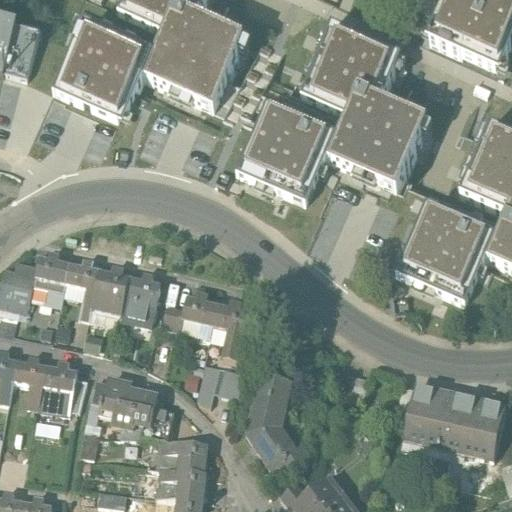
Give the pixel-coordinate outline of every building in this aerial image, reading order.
[(121,0),(116,11),(164,32),(173,10),(195,20),(203,0),(125,0),(124,2),(121,0)] [(511,35),(511,0),(439,0),(429,25),(433,26),(428,37),(494,66),(499,55),(503,57),(511,35)] [(152,57),(143,79),(170,91),(171,88),(193,97),(192,101),(212,110),(237,53),(234,51),(239,39),(195,20),(173,10),(164,32),(152,57)] [(303,82),(299,92),(347,113),(357,91),(378,100),(394,66),(390,64),(396,51),(330,22),(325,34),(328,35),(324,45),(320,43),(313,59),(317,61),(307,83),(303,82)] [(16,29),(0,24),(0,79),(2,80),(16,29)] [(152,57),(82,27),(70,56),(77,59),(73,69),(66,65),(52,96),(118,125),(123,115),(127,116),(143,79),(152,57)] [(335,138),(326,160),(352,172),(354,168),(377,178),(375,182),(395,191),(420,134),(417,133),(422,120),(378,100),(357,91),(347,113),(335,138)] [(326,160),(335,138),(269,109),(265,120),(261,118),(235,177),(255,186),(257,182),(276,190),(274,194),(305,208),(317,179),(314,177),(318,167),(322,169),(326,160)] [(511,193),(511,128),(489,118),(484,130),(487,131),(483,141),(479,140),(472,156),(475,157),(466,180),(462,178),(458,187),(505,208),(511,193)] [(511,193),(505,208),(494,234),(484,256),(511,268),(511,193)] [(484,256),(494,234),(436,209),(434,212),(423,207),(394,273),(412,281),(414,278),(436,288),(435,291),(464,304),(477,275),(473,273),(477,264),(480,266),(484,256)] [(48,268),(39,265),(37,275),(35,284),(65,290),(70,272),(57,270),(59,262),(50,260),(48,268)] [(82,275),(70,272),(65,290),(83,295),(95,297),(99,279),(92,277),(93,270),(84,268),(82,275)] [(35,284),(37,275),(17,270),(15,279),(8,277),(7,282),(3,281),(0,295),(0,320),(18,324),(19,316),(27,318),(30,304),(35,284)] [(112,282),(99,279),(95,297),(91,317),(120,324),(129,286),(121,284),(123,277),(114,275),(112,282)] [(143,281),(141,289),(129,286),(120,324),(120,326),(150,333),(159,293),(150,291),(152,283),(143,281)] [(61,311),(65,290),(35,284),(30,304),(61,311)] [(95,297),(83,295),(76,323),(88,326),(91,317),(95,297)] [(195,310),(186,308),(181,326),(212,333),(216,315),(204,312),(206,304),(197,302),(195,310)] [(228,318),(216,315),(212,333),(243,340),(247,322),(238,320),(240,312),(230,310),(228,318)] [(9,360),(0,358),(0,386),(12,388),(15,369),(8,368),(9,360)] [(30,363),(28,371),(15,369),(12,388),(42,393),(45,374),(38,373),(40,365),(30,363)] [(60,368),(59,377),(45,374),(42,393),(74,399),(77,380),(68,378),(69,370),(60,368)] [(205,368),(198,406),(213,409),(215,398),(239,403),(245,376),(205,368)] [(189,374),(185,389),(199,393),(203,377),(189,374)] [(367,379),(343,374),(338,393),(362,399),(367,379)] [(282,435),(293,389),(261,380),(245,440),(270,476),(278,470),(286,481),(309,466),(301,453),(296,457),(282,435)] [(107,390),(96,387),(90,408),(102,411),(107,390)] [(108,388),(107,390),(102,411),(99,421),(113,424),(111,432),(121,434),(134,437),(134,431),(143,433),(151,435),(156,417),(159,406),(133,394),(131,400),(108,388)] [(505,410),(414,388),(401,441),(403,441),(401,450),(435,458),(462,464),(463,456),(492,463),(505,410)] [(174,422),(156,417),(151,435),(143,433),(141,447),(166,449),(174,422)] [(121,446),(141,447),(143,433),(134,431),(134,437),(121,434),(121,446)] [(206,454),(181,451),(177,479),(180,480),(203,482),(206,454)] [(511,462),(499,467),(511,502),(511,501),(511,462)] [(203,482),(180,480),(177,507),(202,510),(205,483),(203,482)] [(343,511),(324,486),(305,501),(304,500),(293,509),(294,511),(343,511)] [(296,490),(278,502),(284,510),(301,498),(296,490)] [(124,511),(126,501),(100,498),(98,511),(124,511)] [(4,509),(0,508),(0,511),(20,511),(21,511),(13,511),(14,503),(5,502),(4,509)]
